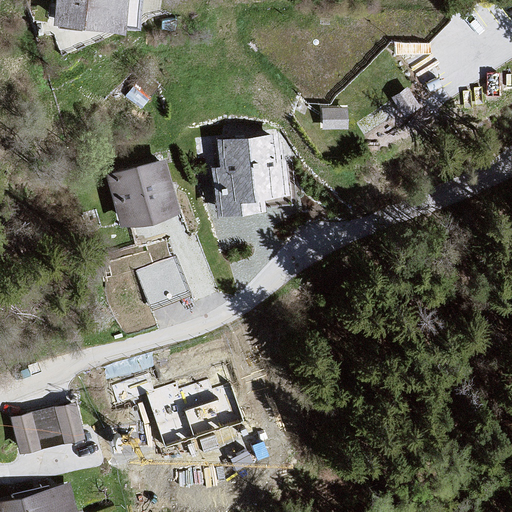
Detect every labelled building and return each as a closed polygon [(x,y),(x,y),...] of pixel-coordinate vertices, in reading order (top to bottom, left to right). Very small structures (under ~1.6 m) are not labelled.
[(121,0),(47,0),(44,30),(116,39),(121,0)] [(282,138),(206,143),(210,211),(287,205),(282,138)] [(163,157),(100,177),(116,230),(179,210),(163,157)] [(70,403),(8,417),(15,450),(78,437),(70,403)] [(71,511),(66,485),(0,498),(0,511),(71,511)]
